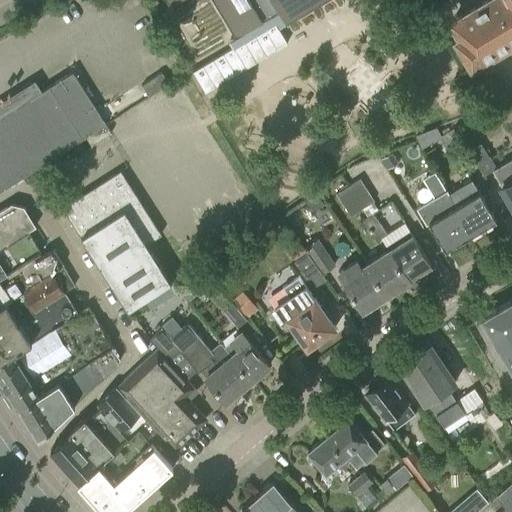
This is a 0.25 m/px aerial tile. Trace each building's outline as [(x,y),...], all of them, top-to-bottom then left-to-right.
[(168,0),(172,5),(180,0),(215,0),(238,36),(280,11),(288,24),(327,0),(168,0)] [(511,0),(488,0),(453,22),(463,37),(458,40),(474,68),(511,45),(511,0)] [(193,72),(205,92),(288,43),(275,22),(193,72)] [(0,190),(107,125),(75,72),(0,118),(0,190)] [(142,85),(148,95),(168,82),(162,72),(142,85)] [(464,74),(453,80),(464,98),(474,92),(464,74)] [(511,82),(499,75),(488,93),(507,104),(511,95),(511,82)] [(112,134),(107,125),(86,138),(92,147),(112,134)] [(439,138),(446,149),(461,140),(454,129),(439,138)] [(473,152),(470,153),(483,174),(496,168),(481,143),(471,148),(473,152)] [(381,159),(387,169),(398,163),(391,153),(381,159)] [(511,160),(495,171),(504,186),(503,188),(511,203),(511,160)] [(171,282),(147,244),(161,235),(120,170),(62,208),(80,236),(81,236),(128,310),(171,282)] [(340,190),(336,193),(343,204),(367,188),(360,177),(349,184),(340,190)] [(367,188),(343,204),(350,215),(361,207),(366,215),(377,208),(372,200),(374,199),(367,188)] [(497,219),(481,191),(457,206),(464,218),(459,221),(468,236),(497,219)] [(313,211),(322,205),(316,195),(307,201),(313,211)] [(0,248),(27,232),(36,226),(24,206),(11,203),(0,210),(0,248)] [(468,236),(459,221),(464,218),(457,206),(444,213),(439,203),(424,212),(447,249),(468,236)] [(369,230),(380,223),(374,213),(363,220),(369,230)] [(380,223),(369,230),(377,241),(381,239),(388,234),(380,223)] [(431,268),(411,236),(403,224),(388,234),(381,239),(388,251),(409,282),(431,268)] [(27,232),(0,248),(0,304),(24,289),(63,265),(52,248),(42,255),(27,232)] [(304,247),(307,252),(321,273),(336,263),(318,237),(304,247)] [(367,264),(387,296),(409,282),(388,251),(367,264)] [(326,279),(321,273),(307,252),(294,261),(303,274),(313,288),(326,279)] [(362,312),(387,296),(367,264),(360,269),(356,263),(338,274),(362,312)] [(63,265),(24,289),(37,310),(39,309),(65,293),(76,286),(63,265)] [(213,280),(205,270),(180,293),(188,302),(213,280)] [(285,290),(287,289),(291,294),(271,309),(282,324),(285,322),(289,320),(309,349),(338,329),(301,277),(285,289),(285,290)] [(24,289),(0,304),(0,333),(37,310),(24,289)] [(244,291),(233,300),(247,318),(259,309),(244,291)] [(37,310),(0,333),(0,361),(33,340),(67,319),(77,312),(65,293),(39,309),(37,310)] [(511,298),(501,304),(481,316),(511,370),(511,298)] [(238,326),(247,318),(233,300),(223,308),(238,326)] [(67,319),(33,340),(0,361),(0,376),(18,405),(112,346),(113,346),(88,306),(80,311),(77,312),(67,319)] [(172,316),(151,337),(186,376),(196,367),(200,372),(202,370),(228,402),(254,381),(232,356),(225,347),(226,346),(223,343),(222,343),(213,350),(190,323),(185,327),(184,326),(182,328),(172,316)] [(225,347),(232,356),(254,381),(272,366),(252,341),(250,341),(243,333),(226,346),(225,347)] [(150,338),(158,347),(118,384),(142,411),(149,419),(175,448),(206,420),(187,399),(197,389),(185,377),(186,376),(151,337),(150,338)] [(444,429),(455,422),(465,415),(448,389),(458,383),(431,342),(414,353),(397,364),(424,405),(429,402),(437,414),(435,415),(444,429)] [(119,358),(112,346),(18,405),(38,438),(119,362),(119,358)] [(408,403),(410,401),(389,373),(364,391),(384,419),(387,418),(394,428),(415,413),(408,403)] [(118,384),(95,405),(120,431),(142,411),(118,384)] [(70,433),(50,451),(78,482),(149,419),(142,411),(120,431),(95,405),(68,430),(70,433)] [(329,431),(328,432),(347,455),(356,466),(385,442),(372,427),(365,433),(349,414),(336,424),(334,424),(328,428),(329,431)] [(149,419),(78,482),(105,511),(121,511),(181,457),(174,449),(175,448),(149,419)] [(326,472),(347,455),(328,432),(307,449),(326,472)] [(400,457),(424,489),(435,481),(411,449),(400,457)] [(371,484),(362,473),(347,486),(356,496),(371,484)] [(378,488),(384,496),(396,487),(386,475),(380,480),(383,484),(378,488)] [(319,511),(316,509),(312,511),(298,511),(272,482),(242,509),(245,511),(319,511)] [(511,511),(511,482),(497,496),(507,508),(502,511),(511,511)]
